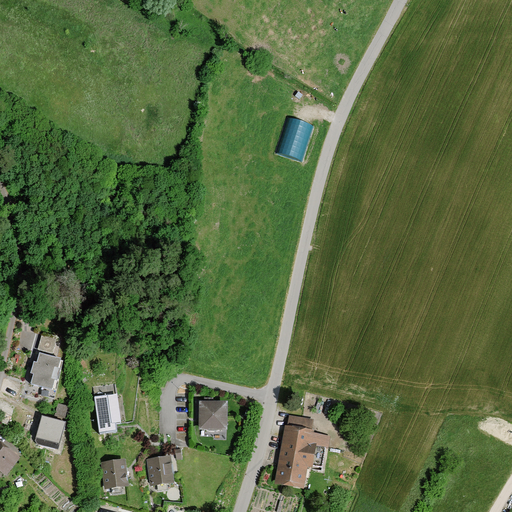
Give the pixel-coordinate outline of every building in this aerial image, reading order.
[(303,161),(315,122),(288,114),(276,153),(303,161)] [(57,340),(42,336),(38,351),(53,355),(57,340)] [(59,371),(61,362),(39,355),(37,365),(34,364),(31,376),(34,377),(31,387),(52,392),(54,383),(57,384),(61,372),(59,371)] [(96,394),(117,389),(116,383),(94,388),(96,394)] [(121,426),(117,396),(95,399),(100,437),(117,434),(116,427),(121,426)] [(54,413),(66,416),(70,404),(57,401),(54,413)] [(229,404),(199,404),(199,433),(228,433),(229,404)] [(58,460),(66,429),(40,423),(33,450),(43,453),(42,456),(58,460)] [(324,477),(329,443),(311,440),(311,435),(282,431),(273,492),(301,496),(305,474),(324,477)] [(0,479),(6,483),(19,464),(0,451),(0,479)] [(170,463),(145,466),(148,492),(174,489),(170,463)] [(125,466),(100,469),(103,495),(127,492),(125,466)]
